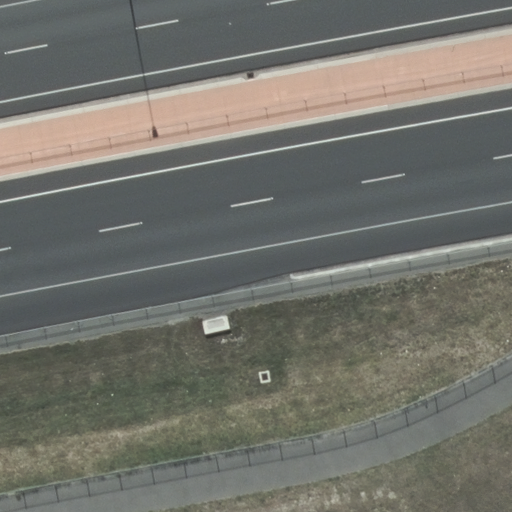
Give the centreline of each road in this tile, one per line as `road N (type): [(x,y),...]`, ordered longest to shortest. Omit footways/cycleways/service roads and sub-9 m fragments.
road 1 (motorway): [(511,154),(0,248)]
road 2 (motorway): [(0,54),(290,0)]
